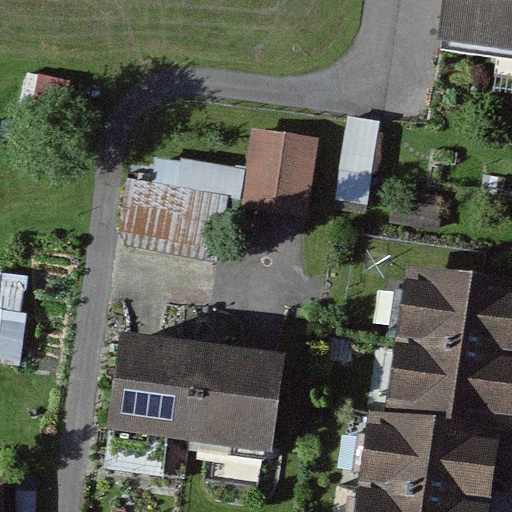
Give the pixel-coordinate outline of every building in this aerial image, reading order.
[(511,0),(468,0),(465,45),(511,48),(511,0)] [(333,134),(270,126),(260,205),(323,213),(333,134)] [(244,193),(144,178),(134,244),(234,259),(244,193)] [(0,339),(27,340),(28,263),(0,263),(0,339)] [(496,511),(511,436),(511,285),(416,270),(362,511),(496,511)] [(299,348),(148,334),(137,444),(289,458),(299,348)]
